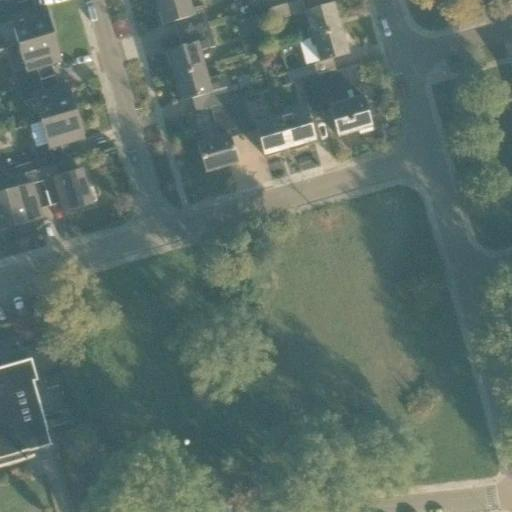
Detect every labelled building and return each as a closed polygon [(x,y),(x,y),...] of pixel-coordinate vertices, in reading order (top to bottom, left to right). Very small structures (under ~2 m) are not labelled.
[(0,0),(0,10),(32,1),(31,0),(0,0)] [(177,36),(208,27),(202,6),(191,9),(188,0),(159,0),(155,1),(162,26),(173,23),(177,36)] [(264,0),(266,4),(268,11),(292,4),(301,1),(301,0),(264,0)] [(19,47),(52,37),(44,8),(35,11),(32,1),(0,10),(0,26),(0,28),(12,24),(19,47)] [(301,1),(292,4),(268,11),(271,22),(305,12),(301,1)] [(250,16),(268,11),(266,4),(248,9),(250,16)] [(312,38),(340,30),(332,5),(305,13),(312,38)] [(173,78),(204,69),(199,52),(214,47),(208,27),(177,36),(181,49),(166,53),(173,78)] [(335,72),(332,60),(347,55),(340,30),(312,38),(320,63),(315,64),(315,63),(286,72),(290,85),(300,82),(313,79),(335,72)] [(18,88),(55,77),(52,67),(61,64),(52,37),(19,47),(25,69),(13,73),(18,88)] [(241,42),(245,54),(257,50),(253,38),(241,42)] [(207,79),(204,69),(173,78),(180,103),(191,100),(195,113),(226,104),(222,88),(226,87),(222,74),(207,79)] [(313,79),(316,91),(339,84),(335,72),(313,79)] [(41,123),(75,113),(67,85),(58,88),(55,77),(18,88),(22,104),(34,101),(41,123)] [(322,111),(316,91),(313,79),(300,82),(309,115),(322,111)] [(329,107),(338,138),(371,128),(362,99),(365,98),(362,88),(351,92),(353,100),(329,107)] [(232,103),(239,129),(250,126),(243,100),(232,103)] [(237,165),(229,138),(240,135),(233,110),(231,103),(210,109),(219,140),(197,146),(206,174),(237,165)] [(290,149),(304,145),(303,143),(314,140),(305,111),(280,118),(289,147),(290,149)] [(40,166),(77,155),(74,144),(83,141),(75,113),(41,123),(48,146),(36,150),(40,166)] [(279,150),(289,147),(280,118),(255,126),(264,154),(265,154),(266,156),(280,152),(279,150)] [(39,171),(49,207),(60,204),(63,214),(92,205),(82,172),(59,178),(55,166),(39,171)] [(39,210),(49,207),(39,171),(24,175),(28,187),(4,193),(14,228),(42,219),(39,210)] [(0,231),(14,228),(4,193),(0,194),(0,231)] [(317,311),(269,322),(273,338),(267,339),(284,410),(296,407),(300,427),(329,420),(332,433),(402,417),(393,378),(425,371),(406,286),(350,299),(358,334),(376,330),(387,379),(322,394),(315,361),(339,355),(331,321),(320,324),(317,311)] [(173,318),(112,336),(145,453),(194,439),(179,383),(191,380),(173,318)] [(31,360),(23,362),(18,344),(0,349),(0,468),(33,459),(31,452),(51,446),(33,383),(37,382),(31,360)]
